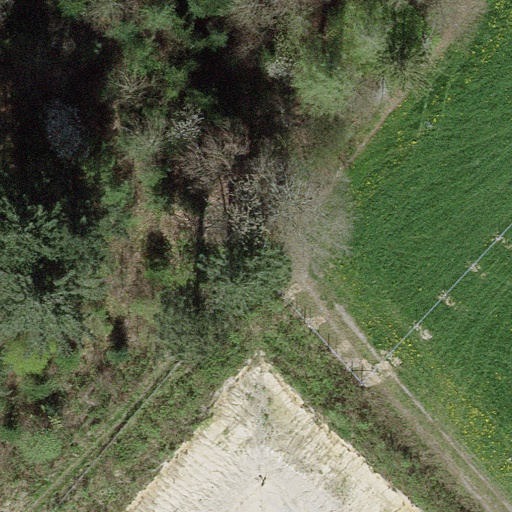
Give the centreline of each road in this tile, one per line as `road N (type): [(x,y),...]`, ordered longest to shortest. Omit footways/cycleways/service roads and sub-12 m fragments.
road 1 (track): [(504,511),(273,241)]
road 2 (track): [(466,0),(273,241)]
